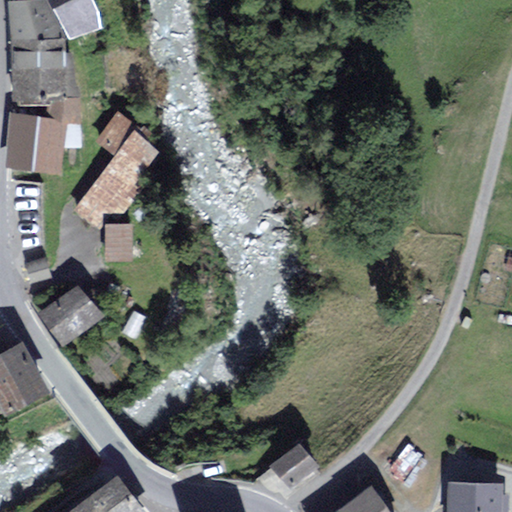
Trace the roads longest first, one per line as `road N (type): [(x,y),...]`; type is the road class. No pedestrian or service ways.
road 1 (residential): [(292,511),(339,475),(435,356),(511,118)]
road 2 (tertiary): [(36,332),(136,468),(172,492),(264,511)]
road 3 (tertiary): [(4,0),(0,181)]
